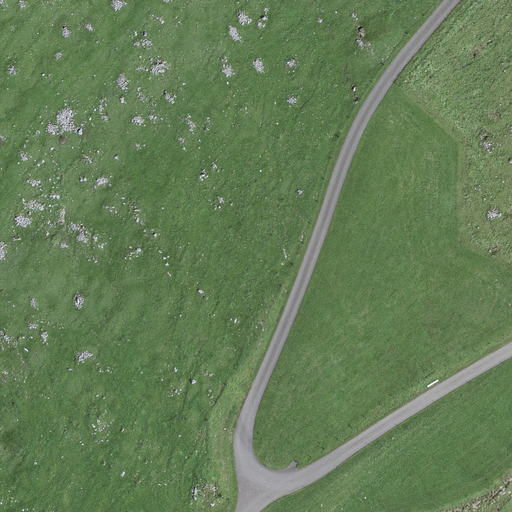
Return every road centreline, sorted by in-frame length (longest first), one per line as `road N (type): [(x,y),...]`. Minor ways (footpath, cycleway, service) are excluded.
road 1 (track): [(264,481),(243,456),(247,417),(362,123),(394,68),(454,0)]
road 2 (track): [(511,349),(318,469),(264,481)]
